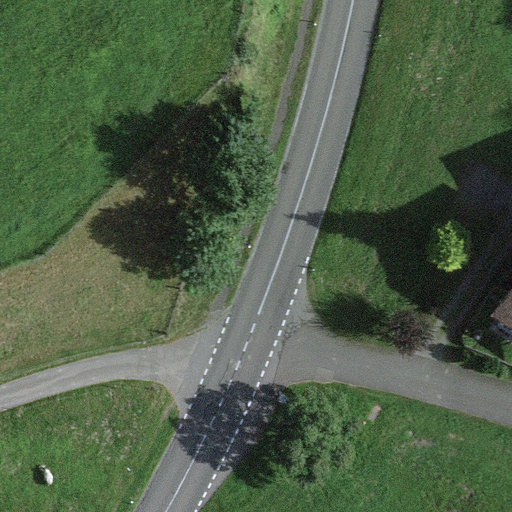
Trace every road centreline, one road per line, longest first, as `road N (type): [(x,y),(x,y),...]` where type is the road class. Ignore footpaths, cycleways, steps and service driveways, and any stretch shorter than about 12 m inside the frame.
road 1 (secondary): [(164,511),(246,359),(309,184),(352,0)]
road 2 (track): [(0,395),(49,378),(146,363),(246,359)]
road 3 (track): [(255,332),(411,375)]
